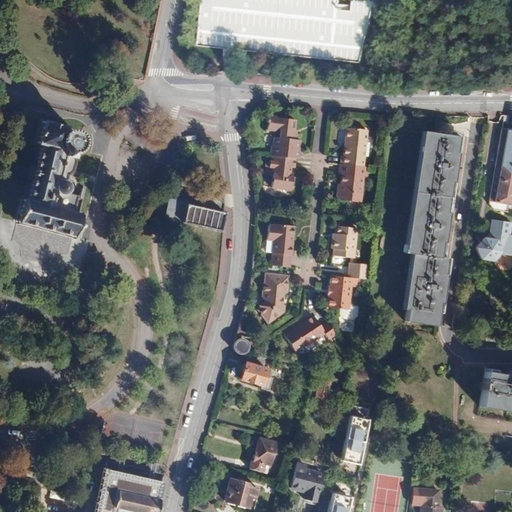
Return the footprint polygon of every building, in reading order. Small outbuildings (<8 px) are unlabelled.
[(374,1),(365,0),(200,0),(197,45),(358,62),(374,1)] [(275,128),(278,129),(278,137),(274,137),(274,144),(272,144),(271,155),(272,155),(292,157),(296,158),(298,158),(298,149),(298,139),(294,139),(294,133),(292,133),(293,118),(266,116),(265,122),(267,122),(266,129),(275,130),(275,128)] [(35,142),(41,145),(27,199),(22,198),(16,222),(73,237),(73,236),(79,214),(78,214),(82,199),(76,197),(76,195),(62,191),(64,189),(66,187),(67,184),(67,182),(66,180),(65,179),(66,175),(68,175),(69,174),(73,160),(73,158),(72,156),(69,155),(70,152),(72,151),(76,149),(78,147),(79,144),(80,140),(78,136),(76,133),(73,131),(68,130),(65,131),(64,132),(63,133),(64,128),(64,127),(41,120),(35,142)] [(347,125),(343,161),(363,163),(366,127),(347,125)] [(501,129),(496,155),(488,202),(493,203),(492,210),(500,211),(506,212),(507,205),(510,206),(511,196),(511,128),(507,128),(506,130),(501,129)] [(461,136),(429,131),(409,250),(416,251),(404,319),(434,323),(446,255),(439,254),(461,136)] [(270,162),(267,162),(266,174),(274,174),(274,187),(293,188),(293,185),(296,185),(297,176),(294,175),(294,170),(290,170),(291,166),(295,166),(296,158),(292,157),(272,155),(272,160),(270,160),(270,162)] [(341,171),(343,172),(342,181),(341,187),(339,187),(338,196),(361,199),(364,173),(367,173),(368,163),(363,163),(343,161),(341,171)] [(172,208),(171,212),(169,216),(166,219),(164,219),(220,232),(226,212),(224,212),(171,200),(168,200),(171,204),(172,208)] [(127,202),(123,204),(122,208),(126,212),(130,210),(131,206),(127,202)] [(495,240),(500,252),(511,253),(511,235),(508,235),(510,224),(489,220),(486,238),(495,240)] [(331,237),(328,237),(327,246),(330,246),(330,253),(350,255),(353,225),(333,223),(332,230),(331,237)] [(267,239),(272,240),(271,253),(273,253),(272,265),(281,267),(288,267),(289,255),(291,255),(294,226),(276,224),(276,226),(268,225),(267,239)] [(480,240),(473,249),(478,262),(491,262),(500,252),(495,240),(486,238),(482,238),(480,240)] [(368,261),(353,260),(352,276),(367,277),(368,261)] [(269,284),(268,283),(266,297),(268,299),(268,304),(260,308),(268,322),(284,312),(284,306),(278,305),(278,300),(282,297),(283,290),(285,290),(286,290),(288,274),(280,273),(281,267),(272,265),(269,284)] [(511,270),(505,269),(503,284),(511,285),(511,270)] [(329,287),(328,287),(327,294),(329,294),(327,304),(346,306),(350,307),(350,300),(352,284),(358,285),(358,278),(352,277),(331,274),(329,287)] [(350,307),(346,306),(344,311),(348,316),(354,317),(359,312),(360,306),(357,301),(350,300),(350,307)] [(315,313),(294,327),(306,345),(327,332),(331,338),(336,334),(329,322),(323,326),(315,313)] [(240,340),(237,340),(234,341),(232,343),(231,345),(230,348),(231,350),(232,353),(234,355),(236,356),(239,356),(241,356),(244,355),(246,353),(247,350),(247,347),(246,345),(245,342),(242,340),(240,340)] [(266,358),(250,355),(248,364),(263,370),(266,358)] [(246,363),(240,378),(262,386),(261,389),(268,392),(272,379),(263,376),(265,370),(263,370),(248,364),(246,363)] [(511,377),(484,372),(478,402),(511,409),(511,377)] [(331,380),(322,377),(313,406),(323,409),(331,380)] [(340,460),(357,464),(368,420),(351,416),(340,460)] [(130,436),(161,440),(162,423),(132,420),(130,436)] [(275,443),(258,438),(250,469),(263,472),(265,467),(263,467),(264,464),(268,465),(270,458),(272,459),(275,450),(273,450),(275,443)] [(306,466),(296,463),(290,487),(305,491),(303,499),(315,502),(323,474),(305,470),(306,466)] [(120,471),(106,467),(94,511),(158,511),(167,483),(165,483),(120,471)] [(257,486),(230,479),(224,501),(234,504),(233,508),(244,511),(245,507),(248,507),(250,497),(255,498),(257,486)] [(411,506),(420,507),(419,511),(439,511),(440,508),(436,507),(437,492),(412,490),(411,506)] [(332,493),(327,511),(345,511),(349,497),(332,493)]
